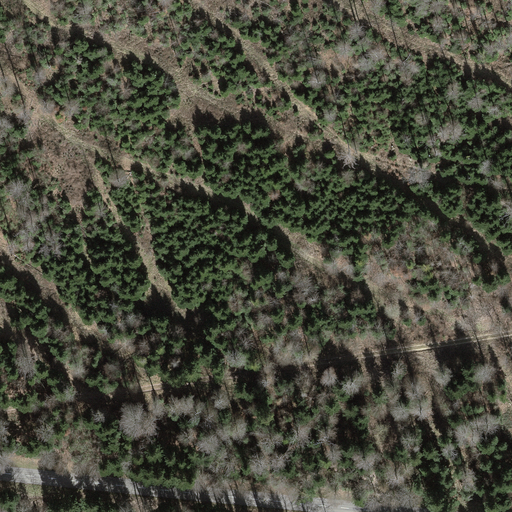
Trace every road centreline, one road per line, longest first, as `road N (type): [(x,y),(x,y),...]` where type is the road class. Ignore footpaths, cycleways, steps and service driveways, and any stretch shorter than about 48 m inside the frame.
road 1 (track): [(0,411),(511,336)]
road 2 (secondary): [(349,511),(0,473)]
